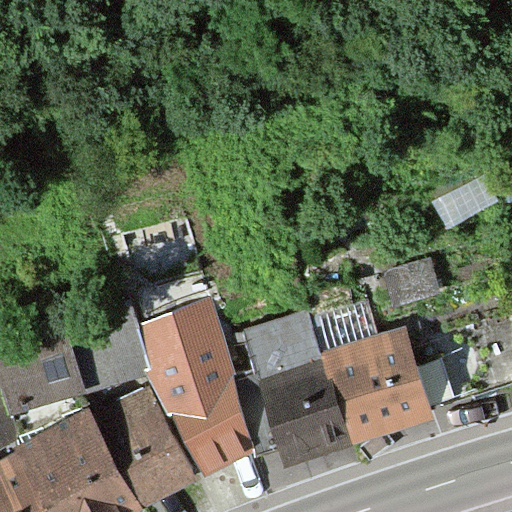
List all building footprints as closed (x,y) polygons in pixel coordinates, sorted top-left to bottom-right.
[(384,261),(394,300),(440,288),(430,249),(384,261)] [(0,313),(0,366),(11,403),(88,381),(63,295),(0,313)] [(305,449),(372,429),(345,343),(333,303),(266,324),(277,359),(259,365),(284,444),(302,438),(305,449)] [(428,317),(345,343),(372,429),(455,403),(428,317)] [(240,337),(176,370),(224,463),(274,437),(263,381),(240,337)] [(114,405),(162,491),(217,461),(168,374),(114,405)] [(39,439),(79,511),(125,511),(162,491),(114,405),(107,393),(35,433),(39,439)] [(79,511),(39,439),(0,460),(0,511),(79,511)]
